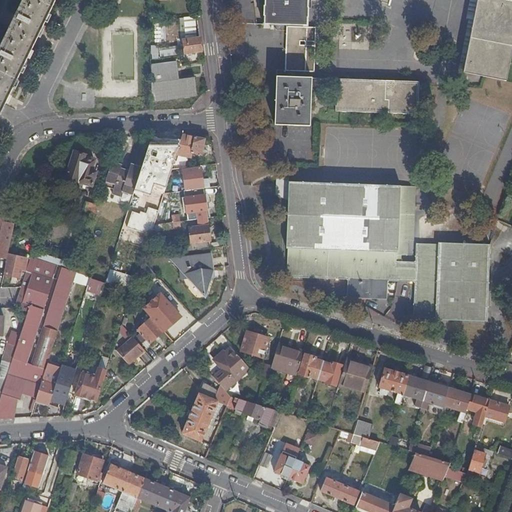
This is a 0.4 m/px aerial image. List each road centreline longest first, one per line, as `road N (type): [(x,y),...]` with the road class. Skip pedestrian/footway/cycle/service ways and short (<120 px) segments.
road 1 (residential): [(244,296),(511,378)]
road 2 (residential): [(221,120),(29,133)]
road 3 (residential): [(244,296),(103,424)]
road 4 (residential): [(221,120),(244,296)]
road 5 (residential): [(85,0),(29,133)]
road 6 (residential): [(103,424),(222,478)]
road 7 (residential): [(205,0),(221,120)]
